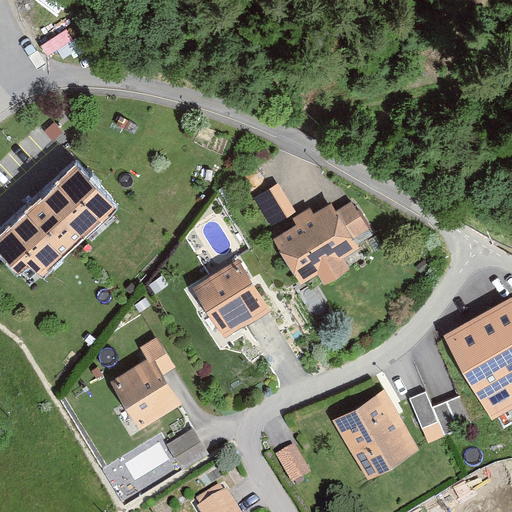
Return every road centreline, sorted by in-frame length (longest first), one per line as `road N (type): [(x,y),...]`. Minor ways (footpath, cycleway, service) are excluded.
road 1 (unclassified): [(0,99),(39,79),(82,78),(215,107),(303,145),(478,244)]
road 2 (residential): [(478,244),(435,312),(395,350),(259,414),(247,443),(281,511)]
